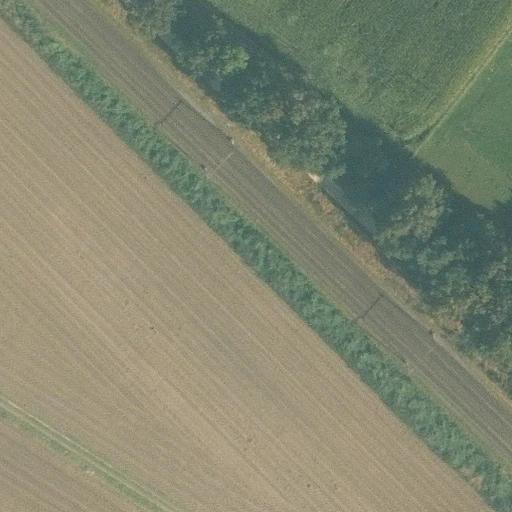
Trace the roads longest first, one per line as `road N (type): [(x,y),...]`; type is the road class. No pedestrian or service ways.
road 1 (track): [(511,352),(126,0)]
road 2 (track): [(202,511),(0,390)]
